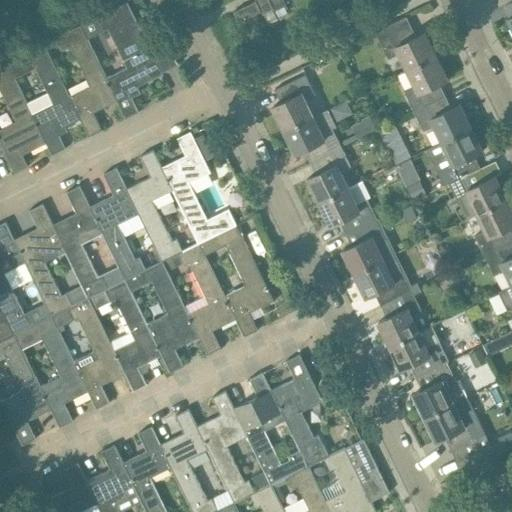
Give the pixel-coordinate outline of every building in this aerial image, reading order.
[(269,0),(278,18),(288,13),(284,5),(286,4),(283,0),(269,0)] [(262,11),(256,1),(234,11),(240,22),(262,11)] [(106,77),(117,100),(126,118),(139,112),(129,91),(163,74),(128,2),(97,17),(103,29),(108,27),(127,67),(106,77)] [(399,55),(407,71),(437,57),(425,32),(416,37),(407,16),(375,31),(389,60),(399,55)] [(68,96),(80,118),(89,137),(103,130),(94,112),(117,100),(106,77),(80,25),(56,37),(63,49),(71,45),(90,85),(68,96)] [(57,130),(80,118),(68,96),(43,43),(22,53),(28,65),(33,63),(53,104),(32,114),(46,143),(52,155),(66,148),(57,130)] [(316,61),(320,69),(329,65),(325,56),(316,61)] [(437,57),(407,71),(415,87),(405,92),(415,111),(446,96),(439,83),(448,79),(437,57)] [(0,87),(17,122),(0,129),(0,141),(5,151),(15,173),(29,166),(20,148),(27,145),(30,151),(46,143),(32,114),(7,61),(0,64),(0,87)] [(273,107),(285,131),(314,117),(306,100),(317,95),(315,92),(306,74),(275,89),(282,103),(273,107)] [(446,96),(415,111),(425,131),(434,127),(443,143),(473,129),(460,104),(452,108),(446,96)] [(285,131),(296,154),(304,149),(311,162),(338,149),(342,147),(332,127),(336,125),(328,110),(314,117),(285,131)] [(371,117),(352,125),(358,138),(377,128),(371,117)] [(441,163),(451,184),(481,169),(474,155),(483,151),(473,129),(443,143),(450,158),(441,163)] [(163,167),(174,191),(199,243),(237,225),(229,209),(208,219),(190,183),(211,172),(202,154),(195,139),(191,131),(178,138),(186,156),(163,167)] [(211,150),(203,135),(195,139),(202,154),(211,150)] [(342,147),(311,162),(317,174),(308,179),(319,202),(349,188),(341,172),(351,167),(342,147)] [(127,188),(138,210),(163,261),(178,254),(181,252),(175,242),(172,243),(152,202),(174,191),(163,167),(154,149),(141,156),(151,177),(127,188)] [(103,233),(125,280),(145,270),(139,259),(136,260),(116,220),(138,210),(127,188),(126,185),(117,167),(104,174),(112,192),(114,194),(90,206),(103,233)] [(469,219),(478,214),(507,200),(496,176),(487,180),(481,169),(451,184),(469,219)] [(319,202),(331,226),(340,221),(346,234),(377,219),(367,199),(371,198),(363,181),(349,188),(341,192),(319,202)] [(81,243),(103,233),(90,206),(80,185),(67,192),(77,212),(53,224),(64,246),(89,298),(104,290),(108,288),(103,277),(98,279),(81,243)] [(511,209),(507,200),(478,214),(486,231),(477,235),(487,255),(511,243),(511,231),(510,227),(511,225),(511,209)] [(45,303),(52,316),(71,306),(66,296),(63,297),(43,257),(64,246),(53,224),(52,221),(43,203),(30,210),(38,228),(15,239),(26,264),(45,303)] [(377,219),(346,234),(352,246),(343,251),(355,274),(385,260),(377,244),(387,239),(377,219)] [(14,334),(30,326),(34,325),(28,314),(26,315),(5,274),(26,264),(15,239),(6,222),(0,224),(0,242),(2,246),(0,246),(0,305),(2,310),(3,312),(14,334)] [(237,225),(199,243),(206,257),(226,247),(245,286),(225,295),(236,318),(245,336),(258,330),(250,312),(273,300),(273,301),(274,301),(237,225)] [(441,233),(433,237),(437,245),(442,243),(443,238),(441,233)] [(199,243),(181,252),(178,254),(184,266),(189,263),(208,304),(188,314),(199,336),(208,354),(221,348),(213,330),(236,318),(224,296),(206,257),(199,243)] [(505,270),(511,283),(511,243),(487,255),(496,274),(505,270)] [(168,270),(181,264),(177,255),(164,261),(168,270)] [(385,260),(355,274),(366,297),(375,293),(381,307),(413,291),(403,271),(393,276),(385,260)] [(167,315),(147,324),(162,354),(171,372),(184,366),(176,348),(199,336),(188,314),(163,261),(145,270),(125,280),(131,292),(151,282),(167,315)] [(116,301),(135,340),(114,350),(125,373),(134,391),(147,384),(139,366),(162,354),(147,324),(131,292),(125,280),(108,288),(104,290),(89,298),(95,311),(116,301)] [(511,287),(500,293),(508,309),(511,307),(511,287)] [(381,307),(387,318),(378,323),(390,347),(420,332),(412,315),(422,310),(413,291),(381,307)] [(52,316),(59,332),(65,329),(63,324),(79,316),(96,351),(74,361),(88,391),(97,409),(110,402),(102,384),(125,373),(114,350),(94,309),(89,298),(71,306),(52,316)] [(38,306),(44,319),(52,316),(45,303),(38,306)] [(484,315),(478,304),(467,310),(472,321),(484,315)] [(0,341),(14,334),(3,312),(0,313),(0,341)] [(88,391),(74,361),(59,332),(52,316),(44,319),(34,325),(30,326),(14,334),(22,349),(43,338),(61,376),(40,387),(51,409),(60,427),(73,420),(65,402),(88,391)] [(420,332),(390,347),(401,369),(410,365),(416,378),(448,363),(448,362),(449,361),(433,326),(420,332)] [(40,387),(22,349),(14,334),(0,341),(0,355),(5,353),(23,392),(2,402),(23,445),(37,438),(28,420),(51,409),(40,387)] [(484,345),(489,355),(499,350),(494,340),(484,345)] [(469,354),(476,368),(488,362),(481,348),(469,354)] [(301,449),(309,466),(324,458),(329,456),(323,444),(318,434),(314,436),(299,405),(320,395),(300,354),(287,360),(295,378),(272,390),(284,414),(286,420),(301,449)] [(425,418),(455,403),(448,387),(458,382),(448,363),(416,378),(422,390),(413,395),(425,418)] [(265,471),(272,484),(287,476),(309,466),(301,449),(288,456),(290,459),(280,464),(265,430),(286,420),(284,414),(272,390),(263,372),(250,379),(258,396),(235,408),(246,431),(265,471)] [(320,384),(320,385),(321,385),(321,386),(327,399),(339,393),(332,380),(332,379),(331,379),(331,378),(330,378),(329,378),(329,377),(328,377),(327,377),(326,377),(325,377),(325,378),(324,378),(323,378),(323,379),(322,379),(322,380),(321,380),(321,381),(321,382),(320,383),(320,384)] [(511,392),(511,377),(503,382),(509,394),(511,392)] [(235,408),(226,390),(213,397),(221,415),(198,426),(209,450),(235,502),(251,494),(254,492),(249,482),(246,483),(245,483),(225,442),(246,432),(246,431),(235,408)] [(477,415),(468,397),(455,403),(425,418),(436,441),(445,437),(457,462),(492,445),(485,432),(482,433),(474,416),(477,415)] [(193,511),(214,511),(215,511),(218,510),(212,499),(208,501),(188,460),(209,450),(198,426),(189,408),(176,415),(184,433),(161,444),(173,468),(193,511)] [(167,511),(151,478),(173,468),(161,444),(152,426),(139,433),(147,451),(124,462),(136,485),(148,511),(167,511)] [(364,439),(329,456),(324,458),(329,469),(335,467),(346,489),(326,499),(331,511),(375,511),(377,511),(372,501),(390,492),(364,439)] [(121,511),(118,504),(128,494),(126,490),(136,485),(124,462),(115,444),(102,451),(111,469),(87,480),(98,504),(102,511),(121,511)] [(82,511),(98,504),(87,480),(78,462),(65,469),(74,487),(49,499),(49,498),(48,499),(54,511),(82,511)] [(331,511),(326,499),(309,466),(292,474),(287,476),(293,488),(297,486),(304,498),(283,508),(285,511),(331,511)] [(265,471),(252,477),(259,490),(272,484),(265,471)] [(272,484),(259,490),(254,492),(251,494),(257,506),(261,504),(264,511),(285,511),(283,508),(272,484)] [(239,511),(235,502),(218,510),(215,511),(214,511),(239,511)]
